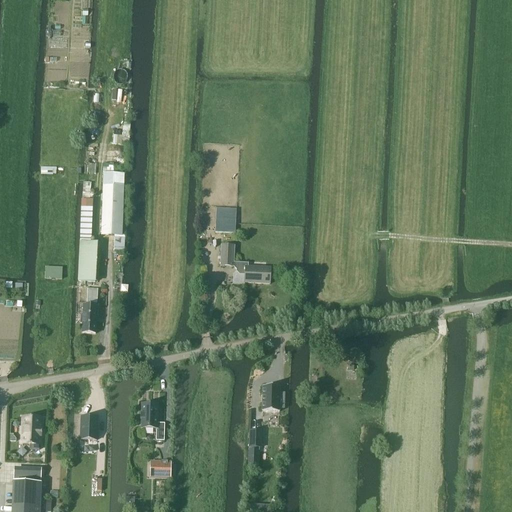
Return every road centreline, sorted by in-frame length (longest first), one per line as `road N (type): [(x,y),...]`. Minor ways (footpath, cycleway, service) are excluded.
road 1 (unclassified): [(0,388),(511,299)]
road 2 (track): [(361,234),(511,246)]
